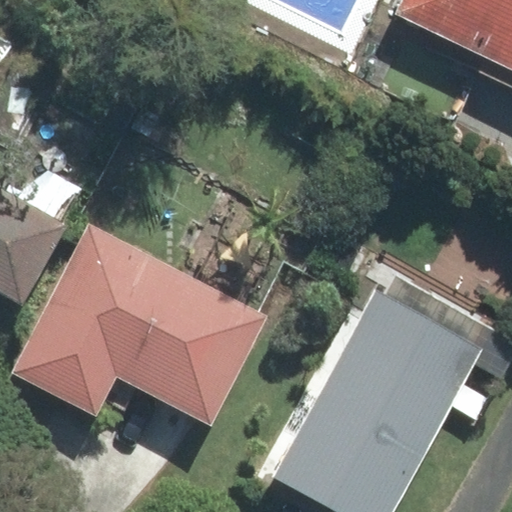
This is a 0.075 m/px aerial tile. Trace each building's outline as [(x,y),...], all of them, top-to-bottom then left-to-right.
[(479,71),(511,87),(511,0),(402,0),(396,13),(486,56),(479,71)] [(0,73),(20,42),(0,29),(0,73)] [(0,292),(22,305),(69,224),(0,185),(0,292)] [(90,227),(14,373),(95,414),(116,375),(210,423),(265,318),(90,227)] [(391,511),(480,349),(376,293),(275,477),(338,511),(391,511)]
